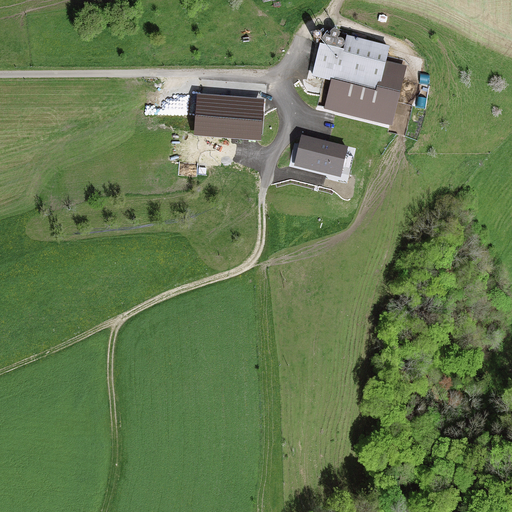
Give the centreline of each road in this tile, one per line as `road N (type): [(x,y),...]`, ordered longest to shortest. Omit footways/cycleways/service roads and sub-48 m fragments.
road 1 (track): [(106,511),(116,456),(112,340),(122,318),(0,373)]
road 2 (track): [(122,318),(252,260),(265,183)]
